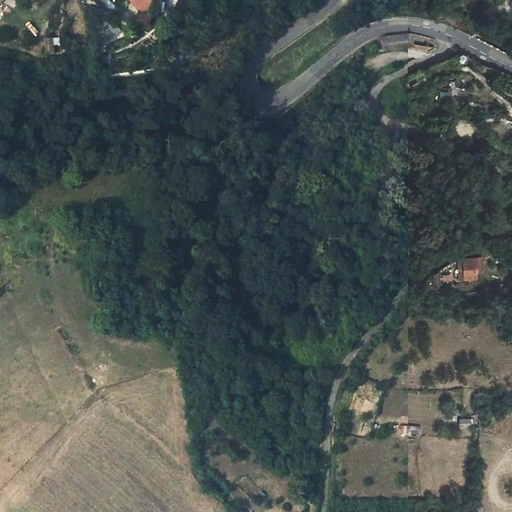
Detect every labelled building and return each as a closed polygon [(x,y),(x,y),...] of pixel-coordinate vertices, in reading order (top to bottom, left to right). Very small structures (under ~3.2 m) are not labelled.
[(146,0),(125,0),(137,15),(151,6),(146,0)] [(380,50),(412,46),(410,32),(377,37),(380,50)] [(407,79),(399,82),(402,90),(409,87),(407,79)] [(418,156),(422,163),(432,158),(429,152),(418,156)] [(474,270),(474,258),(461,258),(463,271),(469,271),(469,276),(474,276),(474,270)] [(215,288),(215,296),(223,296),(223,289),(215,288)] [(469,419),(459,419),(459,428),(469,428),(469,419)] [(400,426),(400,435),(419,436),(419,427),(400,426)]
